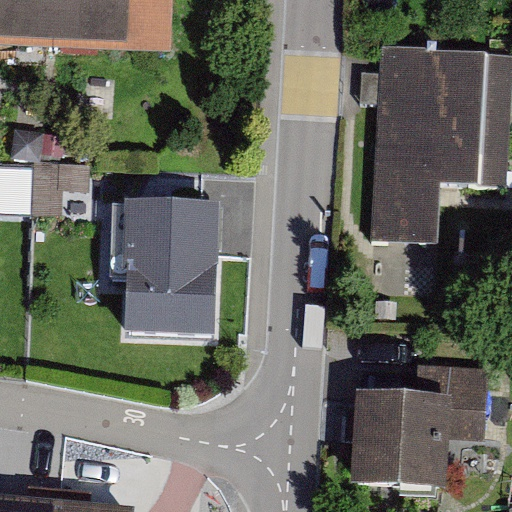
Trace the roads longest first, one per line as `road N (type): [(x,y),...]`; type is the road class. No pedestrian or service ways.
road 1 (residential): [(316,0),(291,460)]
road 2 (residential): [(291,460),(0,406)]
